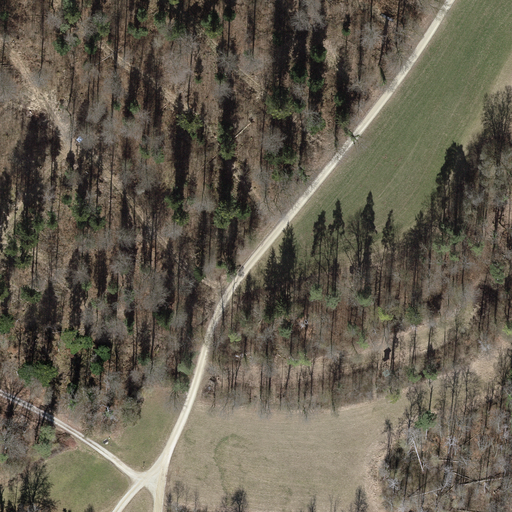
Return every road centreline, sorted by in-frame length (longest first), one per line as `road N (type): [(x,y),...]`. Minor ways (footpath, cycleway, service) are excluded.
road 1 (track): [(160,468),(195,395),(227,291),(336,160),(449,0)]
road 2 (track): [(0,234),(70,150),(86,151),(178,253),(227,291)]
road 3 (track): [(142,480),(64,425),(0,393)]
